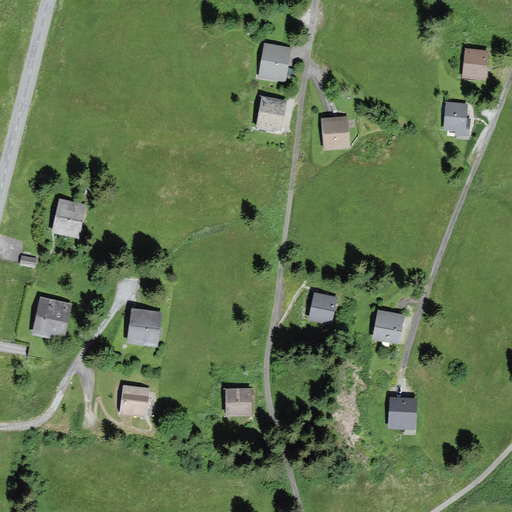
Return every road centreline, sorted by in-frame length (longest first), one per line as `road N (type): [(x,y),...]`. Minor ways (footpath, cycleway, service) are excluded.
road 1 (residential): [(301,511),(266,366),(315,0)]
road 2 (residential): [(511,76),(420,309),(400,385)]
road 3 (primary): [(0,193),(48,0)]
